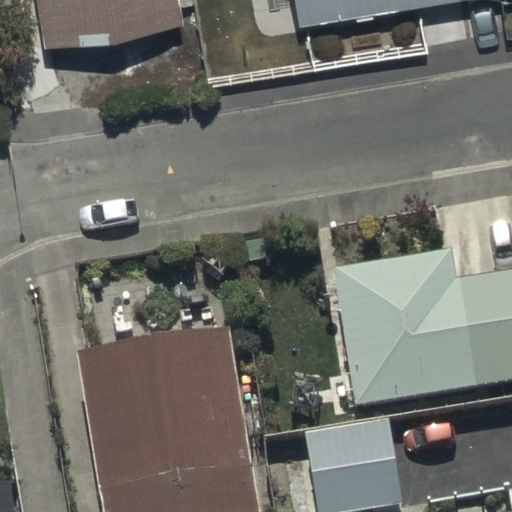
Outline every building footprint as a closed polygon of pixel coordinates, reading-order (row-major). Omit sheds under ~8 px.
[(35,0),(39,21),(177,1),(176,0),(35,0)] [(511,398),(511,286),(461,295),(456,264),(334,283),(356,424),(511,398)] [(252,511),(224,334),(73,358),(97,511),(252,511)] [(384,422),(303,436),(315,511),(353,511),(398,504),(384,422)] [(16,511),(13,488),(0,490),(0,511),(16,511)]
